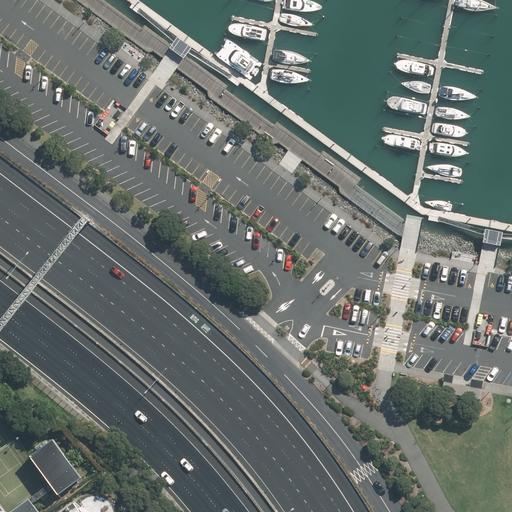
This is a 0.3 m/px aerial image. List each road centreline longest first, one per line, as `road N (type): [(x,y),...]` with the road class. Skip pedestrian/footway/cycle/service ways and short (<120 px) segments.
road 1 (residential): [(0,133),(248,336),(333,428),(390,511)]
road 2 (motorway): [(0,216),(178,358),(266,448),(311,511)]
road 3 (motorway): [(234,511),(160,428),(0,295)]
